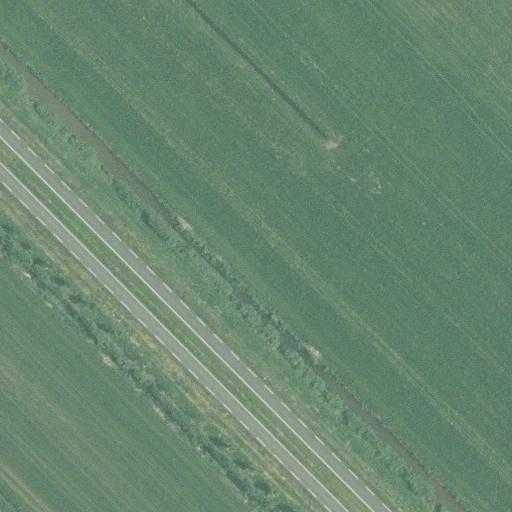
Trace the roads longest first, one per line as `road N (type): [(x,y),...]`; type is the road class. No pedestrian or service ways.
road 1 (secondary): [(380,511),(0,130)]
road 2 (secondary): [(0,172),(337,511)]
